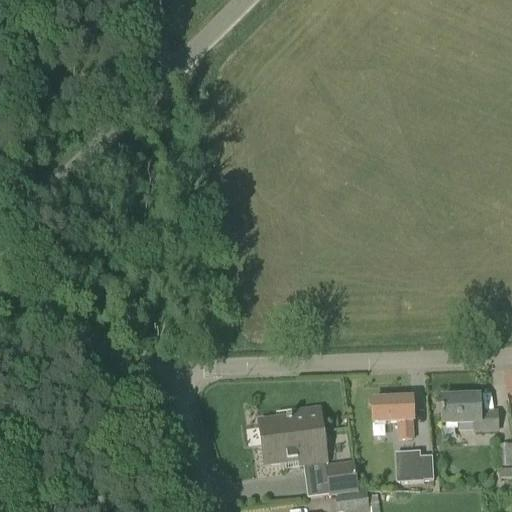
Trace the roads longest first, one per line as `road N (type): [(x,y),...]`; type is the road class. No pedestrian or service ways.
road 1 (residential): [(171,383),(208,366),(511,356)]
road 2 (tertiary): [(0,242),(241,0)]
road 3 (tertiary): [(171,383),(91,336),(0,313)]
road 4 (tertiary): [(213,511),(187,404),(171,383)]
